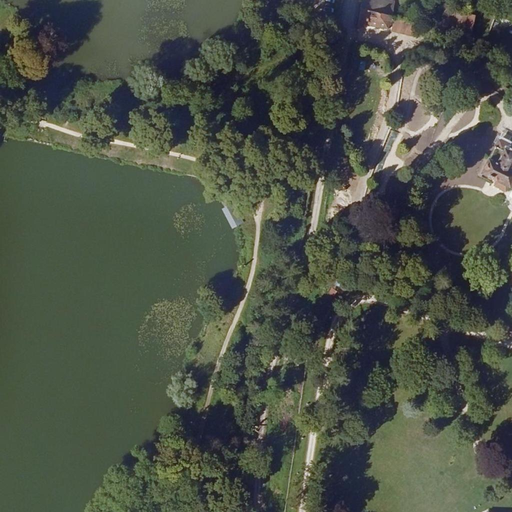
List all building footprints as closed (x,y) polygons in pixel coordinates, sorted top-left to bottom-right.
[(391,16),(394,2),(385,0),(362,0),(361,8),(370,11),(391,16)] [(390,29),(391,16),(370,11),(361,8),(359,24),(390,29)] [(460,34),(471,36),(475,15),(464,13),(460,34)] [(420,23),(395,17),(391,31),(416,37),(420,23)] [(511,154),(504,150),(503,151),(495,147),(482,173),(497,181),(495,186),(506,191),(508,186),(509,187),(511,181),(511,154)] [(225,209),(234,227),(240,224),(230,206),(225,209)] [(331,287),(325,297),(330,300),(337,291),(331,287)]
